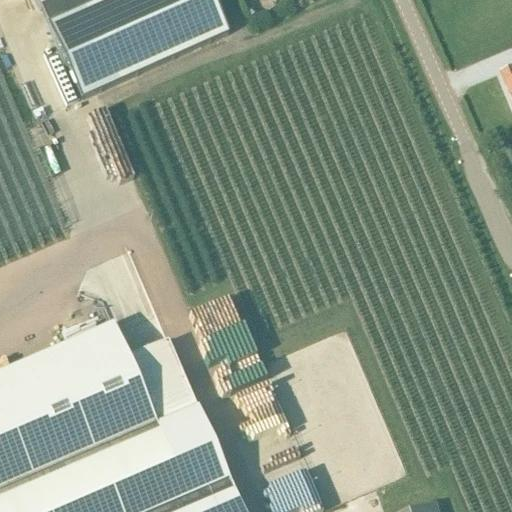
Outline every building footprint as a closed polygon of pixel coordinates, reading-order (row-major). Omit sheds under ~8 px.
[(35,0),(62,62),(69,77),(78,99),(94,93),(225,35),(209,0),(35,0)] [(42,56),(65,108),(78,103),(55,51),(42,56)] [(511,69),(502,74),(507,86),(511,99),(511,69)] [(114,200),(139,190),(113,127),(88,137),(114,200)] [(111,328),(0,375),(0,511),(238,511),(195,412),(156,429),(111,328)]
